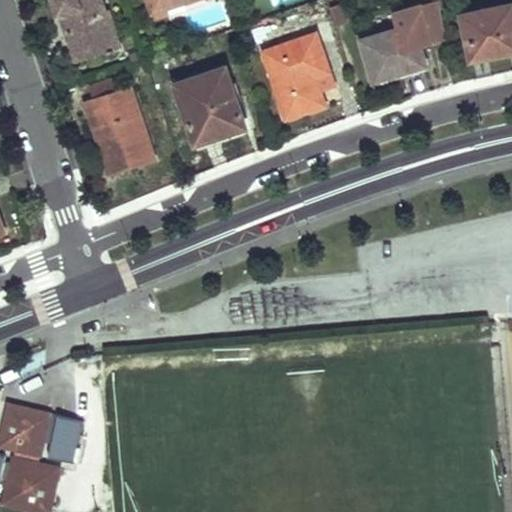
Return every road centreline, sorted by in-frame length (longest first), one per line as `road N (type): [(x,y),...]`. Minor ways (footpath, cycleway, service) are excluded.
road 1 (residential): [(511,93),(373,128),(78,238)]
road 2 (tertiary): [(95,282),(402,168),(511,139)]
road 3 (residential): [(78,238),(0,0)]
